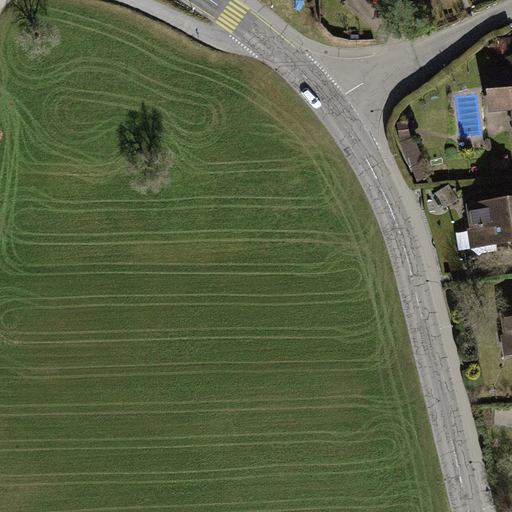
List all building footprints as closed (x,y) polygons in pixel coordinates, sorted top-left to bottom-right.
[(511,58),(505,59),(505,71),(484,72),(487,113),(511,111),(511,58)] [(416,122),(398,124),(399,140),(410,168),(417,183),(430,176),(424,160),(414,139),(417,137),(416,122)] [(508,156),(492,157),(492,170),(509,169),(508,156)] [(511,253),(511,242),(507,197),(463,202),(469,258),(511,253)] [(511,359),(511,307),(507,309),(509,324),(498,326),(502,360),(511,359)]
